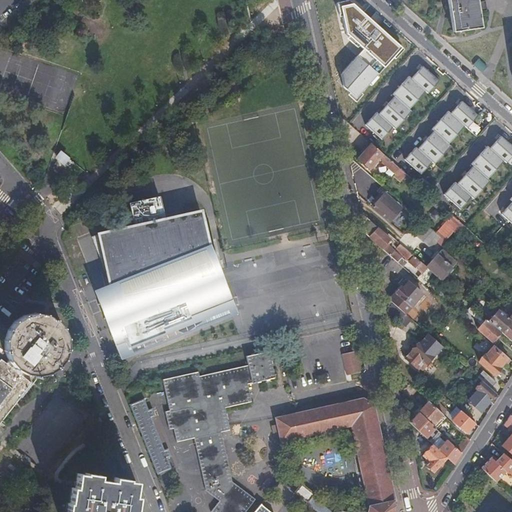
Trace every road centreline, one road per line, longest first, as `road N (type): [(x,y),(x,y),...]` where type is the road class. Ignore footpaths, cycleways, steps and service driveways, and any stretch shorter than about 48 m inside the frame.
road 1 (residential): [(300,0),(413,511)]
road 2 (residential): [(51,231),(154,511)]
road 3 (residential): [(375,0),(511,123)]
road 4 (residential): [(431,511),(511,394)]
